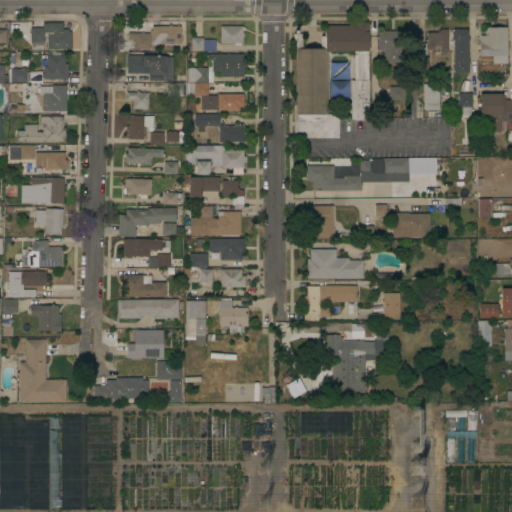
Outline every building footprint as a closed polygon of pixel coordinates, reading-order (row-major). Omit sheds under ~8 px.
[(47,49),(47,37),(45,37),(45,42),(43,42),(43,51),(32,51),(32,42),(30,42),(30,28),(42,28),(42,23),(62,23),(62,30),(68,29),(68,32),(71,32),(71,49),(47,49)] [(295,138),(295,123),(294,123),(294,105),(295,105),(295,49),(293,49),(293,33),(301,33),(301,46),(321,46),(320,35),(324,35),(324,26),(360,25),(364,23),(367,28),(368,119),(351,119),(350,81),(355,81),(354,52),(327,52),(328,114),(338,114),(339,138),(295,138)] [(152,26),(168,26),(168,25),(171,25),(171,26),(180,26),(180,44),(152,44),(152,26)] [(242,26),(242,32),(244,34),(244,37),(243,38),(243,44),(240,44),(240,45),(237,45),(237,44),(220,44),(220,26),(242,26)] [(508,55),(507,55),(507,63),(492,64),(492,56),(480,56),(479,43),(480,43),(480,36),(484,36),(484,28),(507,27),(508,55)] [(468,38),(469,37),(469,41),(468,41),(468,61),(469,61),(469,65),(468,65),(468,73),(454,73),(454,69),(453,69),(453,60),(453,44),(451,44),(451,41),(453,41),(453,36),(452,36),(452,33),(453,33),(453,29),(468,29),(468,38)] [(447,51),(440,51),(440,46),(433,46),(433,50),(427,50),(427,32),(438,32),(438,31),(440,31),(440,30),(448,30),(447,51)] [(377,31),(403,31),(403,64),(383,64),(383,51),(377,51),(377,31)] [(149,33),(149,49),(138,49),(138,50),(134,50),(134,42),(132,42),(132,40),(128,40),(128,33),(149,33)] [(203,38),(203,51),(191,51),(191,48),(189,48),(189,44),(191,44),(191,38),(203,38)] [(215,39),(215,52),(204,52),(204,40),(215,39)] [(44,79),(44,78),(42,78),(42,74),(44,74),(44,67),(47,67),(47,56),(47,53),(64,52),(64,56),(65,56),(65,64),(68,64),(68,79),(44,79)] [(243,54),(243,64),(246,64),(246,69),(243,69),(243,77),(220,77),(219,72),(213,72),(213,82),(208,82),(208,54),(243,54)] [(127,56),(173,57),(172,81),(163,81),(163,82),(150,82),(150,81),(148,81),(149,76),(147,76),(147,74),(127,73),(127,56)] [(208,68),(208,82),(187,82),(187,81),(185,81),(185,69),(187,69),(187,68),(208,68)] [(26,83),(8,82),(9,69),(26,69),(26,83)] [(182,83),(182,97),(167,97),(167,83),(182,83)] [(207,83),(207,95),(185,95),(185,83),(207,83)] [(424,104),(423,104),(422,84),(439,84),(439,86),(440,86),(444,86),(444,106),(450,106),(451,117),(439,117),(438,112),(444,112),(444,110),(424,110),(424,104)] [(66,111),(43,111),(43,109),(42,109),(42,107),(43,107),(43,95),(39,95),(39,93),(37,93),(37,88),(39,88),(39,87),(51,87),(51,85),(66,85),(66,111)] [(405,87),(405,100),(389,100),(389,87),(405,87)] [(136,93),(136,91),(138,91),(138,92),(140,92),(140,93),(148,93),(147,110),(132,109),(132,102),(131,102),(131,99),(126,99),(126,92),(136,93)] [(481,122),(481,117),(479,117),(479,109),(471,109),(471,107),(458,107),(458,93),(471,93),(471,95),(480,95),(480,93),(502,93),(502,100),(511,100),(511,121),(509,122),(510,131),(511,131),(511,141),(507,141),(507,130),(501,130),(501,132),(487,132),(486,122),(481,122)] [(243,94),(243,107),(239,107),(239,110),(201,110),(201,96),(217,96),(217,95),(243,94)] [(16,104),(24,104),(24,112),(16,113),(16,104)] [(219,114),(220,124),(224,124),(224,126),(238,126),(238,124),(242,124),(242,126),(244,126),(244,134),(245,134),(245,142),(218,142),(218,126),(193,126),(193,114),(219,114)] [(16,131),(24,131),(24,125),(36,125),(36,132),(42,132),(42,127),(40,127),(40,116),(63,116),(63,127),(65,127),(65,142),(16,142),(16,131)] [(128,131),(126,131),(126,126),(128,126),(128,116),(153,116),(153,127),(144,127),(144,129),(145,129),(145,134),(143,133),(143,139),(128,139),(128,131)] [(165,132),(167,132),(167,131),(171,131),(171,132),(184,132),(184,142),(179,142),(165,142),(165,132)] [(163,133),(163,145),(149,145),(149,132),(163,133)] [(33,145),(33,159),(20,159),(20,160),(9,160),(9,147),(19,147),(19,145),(33,145)] [(223,146),(223,151),(243,150),(243,156),(246,156),(246,162),(243,162),(243,168),(242,168),(242,175),(232,175),(232,168),(231,168),(231,170),(228,170),(228,168),(221,168),(221,166),(211,166),(211,158),(195,158),(195,165),(196,165),(196,161),(210,161),(210,174),(194,175),(193,165),(185,165),(184,150),(195,150),(195,146),(223,146)] [(163,149),(162,154),(164,154),(164,157),(162,157),(162,158),(151,157),(151,159),(150,159),(150,165),(139,164),(139,165),(137,165),(137,164),(135,164),(135,165),(133,165),(133,164),(124,164),(125,153),(127,153),(127,148),(163,149)] [(40,153),(40,151),(44,151),(44,152),(64,153),(64,163),(62,163),(62,170),(44,170),(44,167),(43,167),(43,168),(34,167),(34,153),(40,153)] [(408,158),(408,174),(360,174),(360,176),(350,176),(350,165),(359,165),(359,161),(372,161),(372,162),(380,162),(380,158),(408,158)] [(177,162),(177,174),(163,174),(164,162),(177,162)] [(333,166),(333,179),(343,178),(343,176),(360,176),(360,191),(312,191),(312,181),(306,181),(306,166),(333,166)] [(63,179),(63,204),(29,203),(30,195),(23,195),(24,185),(30,186),(30,177),(63,179)] [(200,191),(200,198),(189,198),(189,177),(219,177),(219,191),(200,191)] [(221,181),(227,181),(227,177),(232,177),(232,180),(237,180),(237,188),(239,188),(239,190),(243,190),(243,206),(232,206),(232,197),(221,197),(221,181)] [(151,179),(150,195),(125,194),(124,195),(123,193),(123,190),(124,188),(124,179),(128,179),(128,178),(151,179)] [(7,185),(18,185),(17,197),(14,196),(13,201),(6,201),(7,185)] [(163,192),(165,192),(165,191),(167,191),(167,193),(180,193),(180,198),(176,198),(176,199),(180,199),(180,203),(177,203),(177,204),(176,204),(176,205),(162,205),(163,192)] [(477,199),(478,199),(478,194),(490,194),(490,199),(491,199),(491,217),(478,217),(477,199)] [(375,205),(385,205),(385,217),(375,217),(375,205)] [(198,206),(212,206),(212,217),(198,217),(198,206)] [(333,206),(333,239),(306,239),(306,215),(310,215),(310,210),(306,210),(306,206),(333,206)] [(35,210),(45,210),(45,208),(62,209),(62,227),(61,227),(60,234),(44,234),(44,226),(34,225),(35,210)] [(175,222),(160,221),(160,222),(159,222),(159,224),(148,224),(148,226),(138,226),(135,226),(135,237),(118,236),(118,215),(125,215),(125,209),(148,210),(148,208),(176,208),(175,222)] [(214,219),(217,219),(217,216),(222,216),(222,212),(240,211),(240,235),(210,235),(190,236),(189,218),(210,218),(214,219)] [(429,214),(429,238),(392,238),(392,227),(394,227),(394,213),(408,213),(408,214),(429,214)] [(175,223),(175,226),(180,226),(180,234),(175,234),(175,236),(161,235),(162,223),(175,223)] [(373,226),(373,239),(359,239),(360,226),(373,226)] [(161,239),(161,240),(170,240),(169,248),(161,248),(161,250),(149,250),(149,257),(131,256),(131,258),(125,258),(125,256),(122,256),(122,255),(121,254),(121,250),(123,248),(123,239),(125,239),(161,239)] [(244,239),(244,254),(241,254),(242,260),(219,260),(219,252),(208,252),(208,239),(244,239)] [(62,248),(62,266),(38,267),(30,267),(26,264),(26,255),(30,251),(33,250),(33,241),(47,240),(48,247),(59,247),(62,248)] [(307,259),(310,259),(310,249),(336,249),(336,258),(348,258),(348,260),(363,260),(363,278),(307,279),(307,259)] [(195,267),(195,270),(191,270),(191,267),(188,267),(188,254),(207,253),(207,267),(195,267)] [(170,258),(172,258),(172,266),(170,266),(170,267),(156,267),(156,254),(170,254),(170,258)] [(148,257),(156,257),(156,267),(148,267),(148,257)] [(468,258),(468,266),(446,266),(446,259),(468,258)] [(509,263),(510,268),(511,268),(511,275),(495,275),(495,263),(509,263)] [(212,269),(212,283),(199,283),(199,269),(212,269)] [(241,269),(241,275),(244,275),(245,287),(229,287),(229,288),(227,288),(227,287),(220,287),(220,269),(241,269)] [(8,272),(21,272),(21,271),(46,271),(46,290),(35,289),(35,296),(22,296),(22,297),(8,297),(8,272)] [(142,276),(151,276),(151,282),(154,282),(154,281),(164,281),(164,282),(166,282),(166,296),(121,297),(121,286),(123,286),(123,275),(142,275),(142,276)] [(356,302),(333,302),(333,303),(331,303),(331,307),(330,307),(330,316),(303,315),(303,296),(306,296),(306,286),(317,286),(356,286),(356,302)] [(511,318),(501,318),(501,309),(500,309),(500,288),(511,288),(511,318)] [(399,293),(400,319),(384,320),(383,303),(381,303),(381,301),(383,300),(383,293),(399,293)] [(16,299),(16,313),(3,313),(3,299),(16,299)] [(178,318),(153,318),(153,315),(142,315),(142,318),(117,319),(116,300),(178,300),(178,318)] [(185,301),(205,301),(205,316),(207,316),(207,318),(206,318),(206,319),(205,319),(204,345),(194,345),(194,335),(185,335),(185,301)] [(219,301),(231,301),(231,308),(246,308),(246,326),(243,326),(243,333),(229,333),(229,327),(219,327),(219,301)] [(497,318),(479,318),(479,304),(497,304),(497,318)] [(40,306),(58,305),(58,314),(60,314),(61,321),(60,321),(60,331),(54,331),(54,330),(37,331),(37,318),(36,318),(36,316),(30,316),(30,312),(28,312),(28,308),(30,307),(29,305),(40,305),(40,306)] [(478,346),(477,320),(490,320),(491,346),(478,346)] [(511,360),(503,360),(503,329),(506,329),(506,320),(511,320),(511,360)] [(350,324),(364,323),(364,338),(351,338),(350,324)] [(162,330),(163,358),(127,358),(127,344),(134,344),(134,331),(162,330)] [(449,333),(449,346),(428,346),(428,333),(449,333)] [(339,335),(339,337),(342,337),(342,341),(374,342),(373,352),(380,352),(380,362),(364,361),(363,393),(331,392),(331,364),(337,364),(337,356),(322,355),(322,335),(339,335)] [(25,362),(25,340),(45,340),(45,380),(65,380),(65,402),(19,403),(19,362),(25,362)] [(181,361),(181,380),(156,380),(156,361),(181,361)] [(184,385),(199,384),(199,376),(184,377),(184,385)] [(142,377),(142,380),(148,380),(148,399),(93,400),(93,385),(105,385),(105,379),(115,379),(115,378),(142,377)] [(180,402),(155,402),(155,393),(167,393),(169,391),(169,380),(180,381),(180,402)] [(261,387),(275,387),(275,403),(264,403),(264,394),(261,394),(261,387)] [(468,413),(475,413),(475,430),(467,430),(468,413)] [(0,508),(58,508),(57,494),(46,494),(46,446),(47,446),(47,421),(58,421),(58,426),(72,426),(72,417),(26,417),(26,451),(23,451),(23,456),(18,456),(17,417),(0,417),(0,508)] [(448,430),(447,417),(455,417),(455,429),(448,430)] [(458,417),(465,417),(465,430),(457,429),(458,417)] [(446,430),(475,431),(475,438),(446,437),(446,430)] [(456,462),(457,438),(464,438),(464,462),(456,462)]
